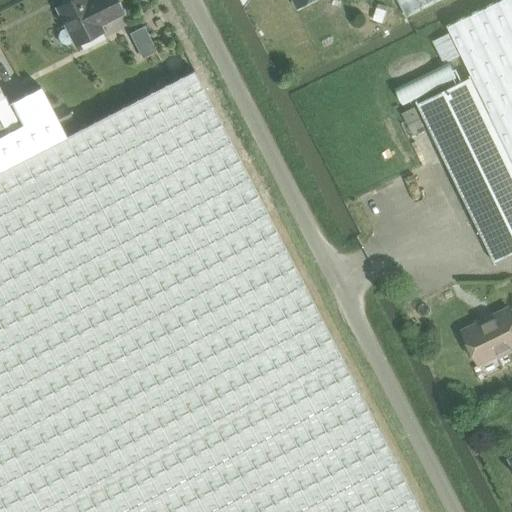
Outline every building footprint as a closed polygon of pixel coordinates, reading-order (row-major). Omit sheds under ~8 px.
[(61,6),(56,8),(66,28),(59,31),(57,38),(60,44),(67,46),(74,43),(75,46),(102,32),(99,26),(122,15),(114,0),(88,0),(87,1),(86,0),(72,0),(71,1),(69,0),(67,0),(62,3),(61,6)] [(294,0),(299,8),(315,0),(294,0)] [(398,0),(408,18),(442,0),(398,0)] [(473,77),(418,104),(496,264),(511,256),(511,0),(503,0),(448,27),(451,33),(434,41),(445,64),(462,55),(473,77)] [(161,20),(155,22),(155,23),(157,28),(158,29),(164,26),(161,20)] [(33,91),(7,104),(22,133),(0,144),(0,511),(420,511),(194,71),(66,137),(40,88),(33,91)] [(0,144),(22,133),(7,104),(0,89),(0,144)] [(414,136),(426,130),(415,108),(403,114),(414,136)] [(498,356),(498,358),(511,351),(511,313),(509,308),(463,331),(480,365),(498,356)]
